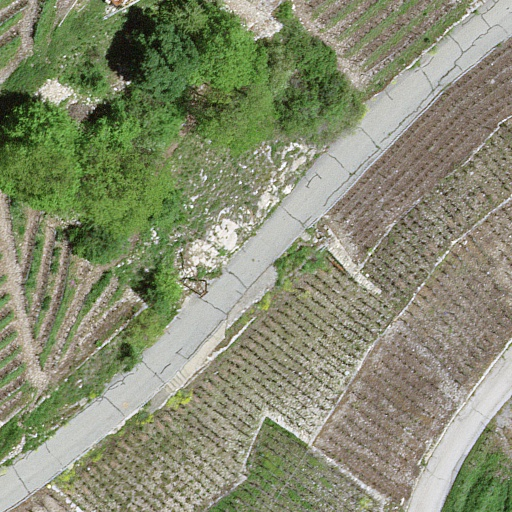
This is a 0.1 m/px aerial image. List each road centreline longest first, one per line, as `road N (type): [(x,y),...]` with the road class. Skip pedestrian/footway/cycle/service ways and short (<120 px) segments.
road 1 (unclassified): [(7,511),(114,444),(273,291),(416,125),(511,34)]
road 2 (unclassified): [(511,375),(443,472),(428,511)]
